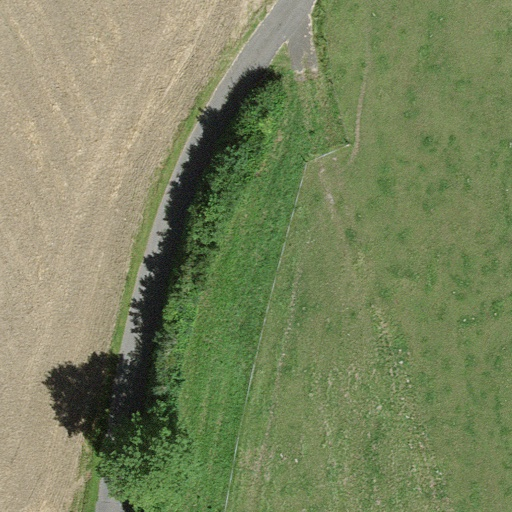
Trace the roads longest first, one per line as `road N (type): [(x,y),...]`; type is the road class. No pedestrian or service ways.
road 1 (unclassified): [(287,0),(225,91),(170,210),(134,335),(106,511)]
road 2 (track): [(459,511),(287,0)]
